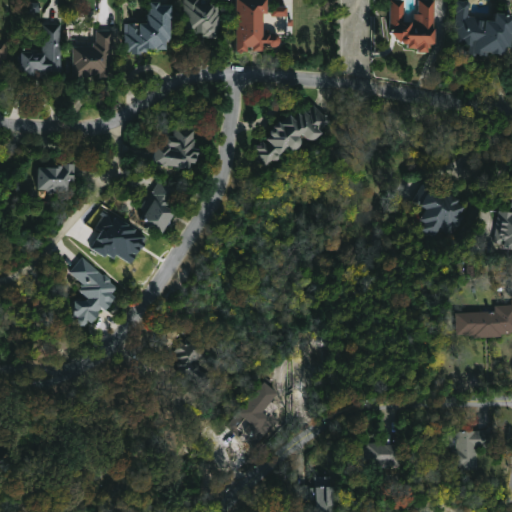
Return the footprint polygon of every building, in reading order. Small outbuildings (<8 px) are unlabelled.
[(163,0),(163,3),(175,3),(174,48),(154,46),(154,49),(148,49),(148,53),(139,53),(139,48),(131,48),(131,32),(135,32),(135,21),(145,21),(145,25),(156,25),(156,20),(161,20),(161,16),(158,16),(156,2),(163,0)] [(204,0),(204,4),(219,4),(219,7),(225,7),(224,37),(209,37),(209,35),(202,35),(202,29),(190,29),(190,0),(204,0)] [(268,12),(268,33),(280,32),(282,34),(285,37),(282,45),(275,46),(269,44),(268,50),(258,50),(258,46),(253,46),(253,49),(239,49),(239,0),(273,0),(273,12),(268,12)] [(436,0),(436,27),(439,27),(440,42),(433,42),(433,50),(423,50),(423,47),(414,46),(414,42),(410,42),(408,39),(406,40),(393,26),(393,0),(406,0),(406,21),(415,21),(416,13),(420,13),(420,0),(436,0)] [(473,0),(471,15),(485,17),(485,19),(490,20),(490,18),(500,19),(501,11),(510,13),(510,14),(511,14),(511,46),(511,53),(492,51),(492,55),(473,53),(474,43),(458,41),(460,30),(456,30),(458,0),(473,0)] [(271,16),(286,17),(286,6),(271,6),(271,16)] [(68,22),(67,70),(42,69),(42,73),(32,73),(32,71),(28,71),(28,49),(40,49),(40,51),(50,51),(50,47),(48,47),(48,22),(68,22)] [(117,57),(117,75),(106,75),(106,72),(105,73),(105,74),(80,74),(80,63),(78,63),(78,45),(100,45),(100,41),(102,41),(102,29),(118,29),(118,57),(117,57)] [(0,38),(12,38),(12,54),(10,54),(10,56),(7,56),(7,65),(2,65),(2,63),(0,62),(0,38)] [(316,104),(331,119),(324,127),(328,131),(318,141),(309,132),(306,135),(309,140),(306,146),(299,148),(294,145),(284,155),(286,156),(281,162),(277,158),(272,163),(261,152),(278,133),(276,131),(285,120),(287,121),(296,112),(298,115),(303,111),(306,114),(316,104)] [(201,128),(200,138),(202,138),(201,147),(206,147),(204,163),(200,162),(199,167),(170,165),(170,163),(161,162),(163,143),(171,144),(173,135),(181,136),(182,126),(201,128)] [(83,163),(83,177),(80,177),(80,180),(77,180),(76,189),(65,188),(65,190),(46,188),(47,165),(66,166),(66,164),(69,164),(69,161),(83,163)] [(177,199),(180,201),(176,207),(183,211),(170,233),(151,221),(156,212),(150,208),(151,206),(149,205),(153,199),(154,199),(166,179),(183,189),(177,199)] [(426,184),(448,196),(450,194),(452,195),(453,192),(464,198),(462,202),(468,206),(465,213),(468,215),(463,225),(454,220),(450,228),(447,227),(442,236),(428,229),(431,222),(426,219),(432,207),(418,200),(426,184)] [(511,244),(497,242),(501,220),(505,220),(505,215),(511,215),(511,210),(511,244)] [(146,236),(106,212),(96,228),(101,230),(90,248),(111,260),(114,255),(130,264),(146,236)] [(89,257),(108,274),(110,273),(117,279),(115,281),(123,287),(117,293),(122,297),(110,310),(107,307),(103,311),(105,313),(96,323),(93,321),(87,326),(81,321),(83,319),(77,314),(82,307),(81,306),(91,296),(85,290),(88,287),(85,284),(87,282),(75,270),(89,257)] [(511,304),(511,333),(503,333),(503,338),(476,339),(476,335),(460,335),(459,312),(492,310),(492,312),(497,312),(496,305),(511,304)] [(190,336),(211,347),(205,358),(207,360),(203,367),(205,369),(204,370),(215,376),(208,388),(196,381),(197,379),(182,370),(184,367),(180,365),(183,360),(178,357),(181,353),(177,350),(184,336),(189,338),(190,336)] [(277,391),(261,380),(227,428),(238,436),(241,432),(259,445),(276,420),(263,411),(277,391)] [(493,430),(493,448),(478,448),(478,469),(453,469),(453,448),(456,448),(456,443),(451,443),(451,432),(457,433),(457,429),(493,430)] [(405,444),(404,466),(380,466),(380,462),(374,462),(374,466),(369,466),(369,475),(357,475),(357,445),(372,446),(372,444),(405,444)] [(337,478),(336,490),(341,491),(340,511),(312,511),(312,503),(298,502),(299,487),(307,487),(307,485),(317,487),(318,477),(337,478)]
